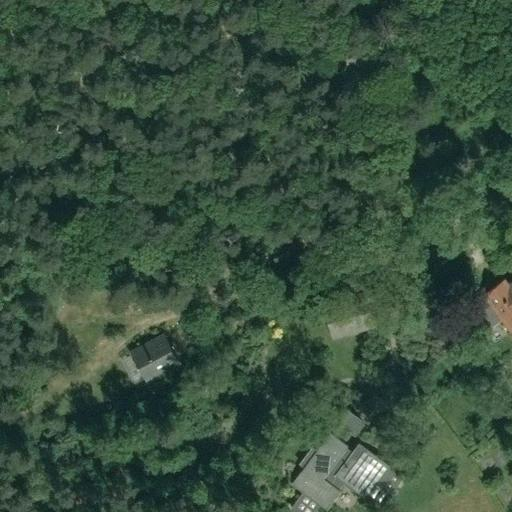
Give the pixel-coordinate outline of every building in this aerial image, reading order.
[(501,268),(511,260),(511,237),(490,252),(501,268)] [(354,247),(331,255),(343,287),(366,280),(354,247)] [(489,290),(471,303),(480,315),(488,327),(495,322),(501,317),(507,325),(511,331),(511,279),(507,283),(504,279),(489,290)] [(364,293),(334,301),(323,304),(333,337),(373,325),(364,293)] [(164,335),(134,351),(148,377),(167,367),(172,375),(183,370),(164,335)] [(363,422),(345,408),(336,420),(354,434),(363,422)] [(302,490),(289,507),(294,511),(312,511),(319,503),(326,508),(340,489),(324,478),(348,445),(330,432),(317,450),(312,447),(299,464),(304,467),(293,483),(302,490)] [(358,442),(352,450),(335,474),(344,481),(365,496),(376,482),(390,492),(402,476),(388,465),(389,464),(358,442)]
